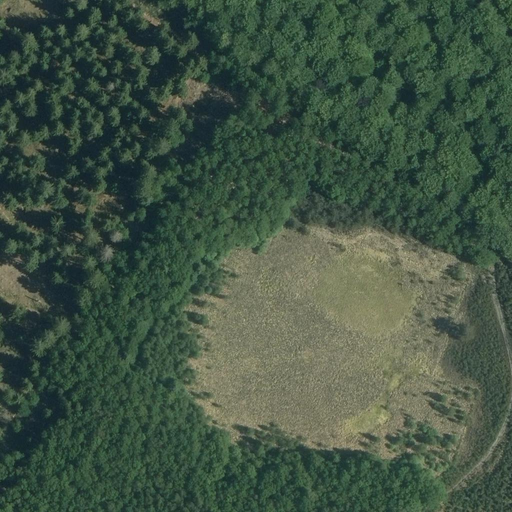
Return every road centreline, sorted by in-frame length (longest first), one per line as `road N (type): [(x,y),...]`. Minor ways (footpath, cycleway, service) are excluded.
road 1 (track): [(141,0),(511,259)]
road 2 (track): [(411,511),(472,476),(504,434),(511,399)]
road 3 (track): [(511,368),(490,269),(511,227)]
